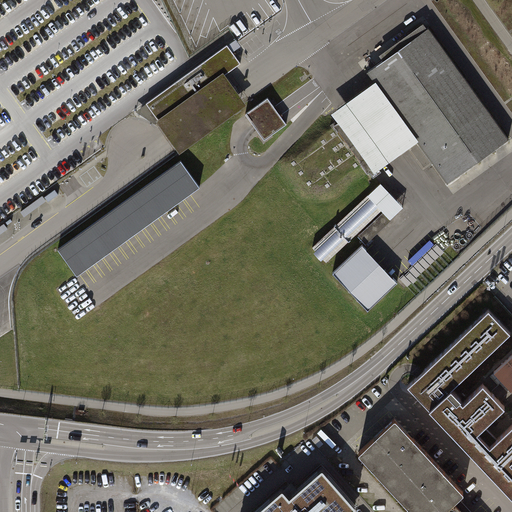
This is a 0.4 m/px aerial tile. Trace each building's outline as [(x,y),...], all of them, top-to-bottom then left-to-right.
[(383,60),(368,71),(375,81),(418,140),(448,182),(463,171),(507,140),(509,139),(428,28),(427,29),(383,60)] [(194,68),(146,103),(147,103),(159,121),(160,121),(161,120),(162,122),(169,117),(168,115),(225,74),(241,63),(227,44),(198,66),(194,68)] [(159,121),(158,122),(166,133),(172,142),(180,153),(247,104),(240,94),(233,85),(225,74),(168,115),(169,117),(162,122),(161,120),(160,121),(159,121)] [(375,81),(331,113),(339,123),(342,121),(377,170),(418,140),(375,81)] [(268,98),(245,114),(264,140),(272,135),(287,124),(271,102),(268,98)] [(339,123),(335,126),(362,164),(368,172),(370,171),(373,176),(379,172),(377,170),(342,121),(339,123)] [(181,160),(96,221),(58,249),(77,275),(158,216),(200,186),(181,160)] [(381,183),(368,195),(382,209),(384,211),(390,218),(403,206),(381,183)] [(58,194),(55,189),(45,197),(48,202),(58,194)] [(326,262),(382,209),(368,195),(312,247),(326,262)] [(24,216),(46,200),(42,196),(21,211),(24,216)] [(391,219),(390,218),(384,211),(358,235),(366,243),(391,219)] [(399,278),(407,286),(432,263),(444,251),(436,243),(399,278)] [(397,282),(396,280),(362,244),(333,272),(368,309),(396,283),(397,282)] [(506,328),(486,306),(404,383),(511,496),(511,416),(486,441),(475,429),(503,402),(479,378),(459,397),(446,385),(506,328)] [(511,390),(511,350),(492,369),(511,390)] [(461,489),(392,414),(356,449),(415,511),(434,511),(450,499),(461,489)] [(259,511),(350,511),(353,510),(320,472),(286,501),(280,494),(259,511)] [(462,511),(450,499),(434,511),(462,511)]
